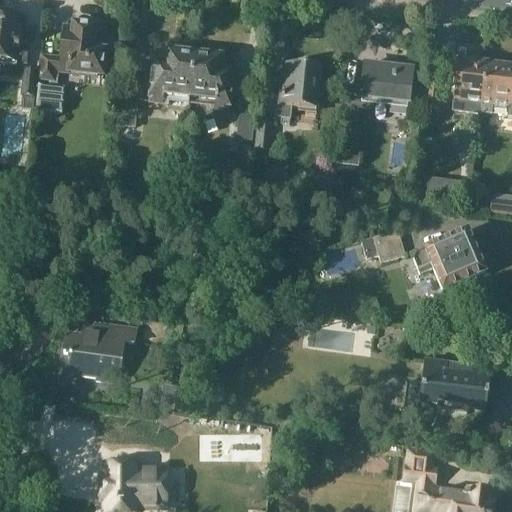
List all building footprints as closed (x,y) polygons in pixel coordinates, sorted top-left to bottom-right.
[(8,15),(0,13),(0,61),(17,63),(15,77),(24,78),(22,96),(23,96),(21,110),(32,111),(37,73),(25,72),(27,49),(20,49),(22,25),(12,24),(13,19),(8,18),(8,15)] [(76,26),(74,26),(73,32),(63,31),(60,60),(42,58),(40,76),(49,77),(49,83),(39,82),(35,107),(62,111),(64,89),(56,88),(58,72),(101,77),(104,53),(102,53),(104,34),(94,33),(94,28),(92,28),(92,27),(92,25),(91,24),(91,23),(90,22),(88,20),(86,19),(85,19),(83,19),(81,20),(80,20),(79,21),(77,23),(77,24),(76,26)] [(190,108),(196,55),(192,55),(193,53),(180,51),(180,54),(161,51),(159,70),(153,69),(149,106),(168,108),(168,105),(190,108)] [(196,55),(190,108),(209,110),(208,113),(228,115),(232,78),(226,78),(228,60),(210,57),(211,55),(198,53),(197,55),(196,55)] [(484,103),(488,65),(460,62),(453,113),(481,116),(482,116),(484,103)] [(318,111),(319,98),(320,98),(322,97),(323,96),(324,95),(325,94),(325,93),(326,92),(326,90),(326,89),(325,88),(325,87),(324,86),(323,84),(322,83),(320,83),(322,69),(319,69),(319,66),(304,65),(304,67),(284,65),(279,107),(278,119),(282,119),(281,125),(290,126),(291,120),(292,108),(318,111)] [(511,68),(488,65),(484,103),(482,116),(492,117),(493,108),(495,108),(494,111),(505,113),(504,121),(511,121),(511,68)] [(342,135),(339,167),(359,169),(363,128),(356,128),(359,110),(368,111),(369,111),(370,110),(371,109),(371,108),(372,101),(409,105),(413,72),(411,72),(411,68),(395,66),(395,70),(367,67),(367,66),(365,66),(364,81),(361,81),(359,97),(360,97),(359,103),(346,101),(342,135)] [(438,112),(442,85),(428,84),(425,110),(438,112)] [(134,130),(138,101),(123,99),(120,129),(134,130)] [(235,144),(237,144),(237,151),(250,153),(254,115),(238,113),(235,144)] [(259,123),(256,151),(270,153),(273,124),(259,123)] [(398,233),(360,244),(365,263),(378,258),(381,266),(404,259),(398,233)] [(475,281),(485,276),(467,233),(424,252),(424,253),(415,257),(413,262),(419,277),(432,271),(443,295),(453,290),(456,298),(461,300),(477,293),(478,289),(475,281)] [(126,329),(100,326),(98,340),(66,336),(64,355),(70,356),(70,358),(71,358),(69,370),(81,371),(79,380),(113,385),(116,363),(121,363),(124,344),(134,346),(136,331),(126,330),(126,329)] [(407,384),(403,413),(427,416),(428,406),(436,407),(436,410),(468,414),(469,411),(485,413),(487,398),(489,398),(490,392),(488,392),(490,371),(473,369),(466,368),(425,363),(422,385),(407,384)] [(492,511),(494,500),(490,500),(491,496),(470,493),(469,496),(465,495),(464,496),(433,492),(436,473),(432,472),(434,457),(409,454),(405,483),(419,484),(416,511),(423,511),(492,511)] [(105,468),(105,511),(137,511),(165,511),(165,471),(137,471),(137,467),(105,468)]
